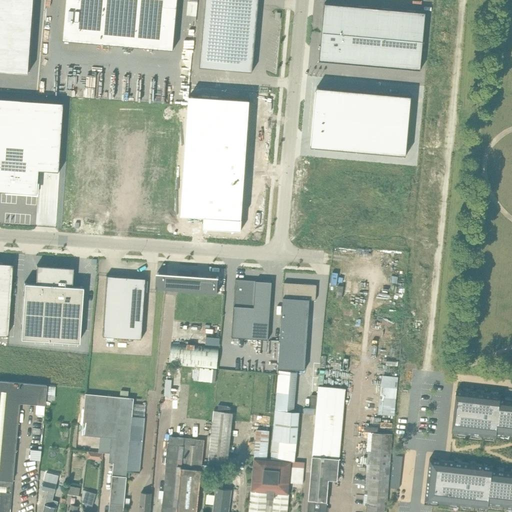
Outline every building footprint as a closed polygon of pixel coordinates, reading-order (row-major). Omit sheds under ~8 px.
[(0,0),(0,70),(29,72),(33,0),(0,0)] [(66,0),(63,40),(173,49),(177,0),(66,0)] [(205,0),(200,67),(252,71),(258,0),(205,0)] [(320,58),(319,60),(421,69),(426,12),(324,3),(324,5),(325,6),(320,58)] [(317,87),(311,146),(406,155),(412,95),(317,87)] [(189,95),(181,215),(205,216),(204,228),(241,231),(250,99),(189,95)] [(0,98),(0,191),(36,194),(38,170),(59,171),(64,103),(0,98)] [(91,106),(84,214),(180,220),(187,112),(91,106)] [(318,162),(313,216),(404,224),(409,170),(318,162)] [(0,262),(0,334),(8,335),(12,263),(0,262)] [(24,283),(20,338),(79,342),(82,287),(72,286),(73,267),(58,266),(58,269),(51,268),(51,266),(36,265),(35,283),(24,283)] [(157,273),(156,288),(166,288),(218,293),(219,277),(157,273)] [(106,275),(102,336),(142,339),(145,292),(147,292),(148,280),(146,280),(146,278),(134,277),(106,275)] [(233,315),(232,337),(268,340),(270,318),(272,281),(236,279),(233,315)] [(285,283),(278,368),(305,370),(311,300),(317,300),(318,285),(285,283)] [(204,336),(203,343),(217,344),(218,337),(204,336)] [(172,342),(169,365),(216,369),(219,347),(172,342)] [(297,371),(279,370),(271,458),(291,461),(295,461),(299,412),(294,412),(297,371)] [(0,511),(4,511),(5,507),(10,508),(19,402),(44,405),(45,395),(46,384),(0,379),(0,511)] [(319,386),(317,411),(307,511),(326,511),(329,480),(337,481),(346,388),(319,386)] [(429,458),(425,500),(488,508),(489,504),(511,506),(511,399),(501,398),(501,394),(457,389),(452,432),(496,437),(497,433),(511,434),(511,471),(493,469),(493,465),(429,458)] [(134,398),(86,393),(81,435),(100,437),(99,452),(110,453),(109,462),(114,462),(108,511),(122,511),(126,477),(134,398)] [(213,410),(208,459),(207,467),(227,469),(233,412),(213,410)] [(132,416),(126,477),(129,477),(130,471),(139,472),(144,417),(132,416)] [(168,436),(161,511),(179,511),(187,438),(184,437),(168,436)] [(196,511),(203,439),(195,439),(187,438),(179,511),(196,511)] [(394,455),(390,487),(399,488),(403,456),(394,455)] [(271,458),(254,456),(248,511),(286,511),(291,461),(271,458)] [(44,481),(42,489),(48,491),(54,492),(56,484),(51,482),(44,481)] [(80,488),(69,486),(66,503),(70,504),(72,495),(79,496),(80,488)] [(216,487),(213,507),(212,511),(228,511),(229,503),(235,503),(237,489),(216,487)] [(42,511),(55,511),(58,501),(52,500),(54,492),(48,491),(42,511)] [(87,491),(84,504),(92,506),(96,493),(87,491)] [(149,511),(151,494),(141,493),(139,511),(149,511)]
